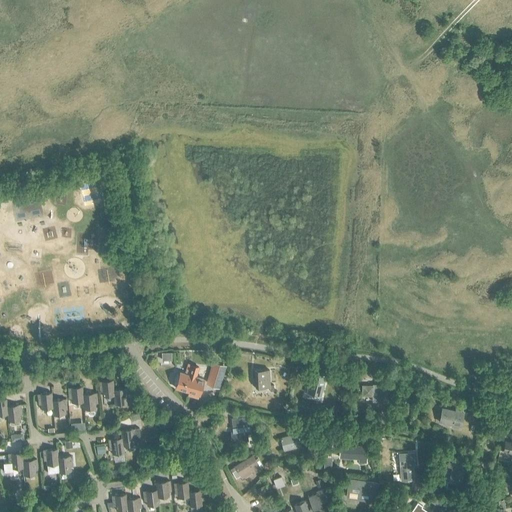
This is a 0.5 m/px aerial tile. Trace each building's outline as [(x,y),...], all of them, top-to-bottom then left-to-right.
[(221,350),(219,357),(226,359),(228,352),(221,350)] [(206,384),(219,388),(226,366),(212,362),(212,364),(206,384)] [(175,376),(174,381),(174,384),(176,385),(175,388),(198,395),(203,379),(194,377),(197,367),(191,365),(188,375),(179,373),(179,374),(177,374),(175,376)] [(255,370),(255,387),(269,387),(269,391),(273,391),(273,385),(269,385),(269,370),(255,370)] [(311,371),(306,393),(320,396),(326,375),(311,371)] [(102,396),(114,395),(113,389),(112,380),(98,381),(99,392),(102,392),(102,396)] [(361,396),(372,396),(372,401),(382,402),(384,402),(384,401),(387,402),(387,389),(388,389),(388,384),(372,384),(372,385),(362,385),(361,396)] [(71,403),(83,402),(82,393),(82,386),(67,388),(68,398),(71,398),(71,403)] [(113,389),(114,395),(115,404),(126,403),(126,398),(128,398),(127,388),(113,389)] [(41,409),(52,408),(51,400),(50,392),(36,394),(37,404),(40,404),(41,409)] [(96,392),(82,393),(83,402),(84,411),(96,410),(96,403),(97,403),(96,392)] [(51,400),(52,408),(52,415),(64,414),(64,409),(66,409),(65,398),(51,400)] [(409,403),(398,403),(398,416),(408,416),(409,403)] [(6,406),(7,414),(8,423),(20,422),(19,415),(21,414),(20,404),(6,406)] [(215,404),(209,408),(212,413),(218,410),(215,404)] [(155,406),(149,409),(152,415),(158,412),(155,406)] [(452,425),(452,427),(457,429),(457,426),(460,427),(463,413),(460,412),(461,410),(456,409),(455,411),(442,408),(438,422),(443,423),(452,425)] [(130,416),(132,421),(139,418),(137,413),(130,416)] [(236,417),(231,418),(232,432),(231,432),(232,441),(246,440),(246,433),(249,433),(249,428),(248,414),(236,415),(236,417)] [(120,430),(121,438),(122,446),(133,444),(141,443),(139,428),(134,429),(120,430)] [(281,438),(284,450),(300,446),(296,434),(281,438)] [(122,446),(121,438),(107,439),(108,449),(111,449),(112,455),(123,453),(122,446)] [(510,452),(510,455),(511,455),(511,442),(505,441),(503,451),(510,452)] [(339,445),(339,457),(343,457),(359,458),(359,462),(366,462),(366,452),(367,443),(360,443),(360,446),(344,445),(339,445)] [(56,449),(42,450),(43,452),(43,460),(45,460),(46,465),(47,465),(48,473),(58,472),(57,457),(56,452),(56,449)] [(8,462),(3,463),(4,472),(13,471),(12,469),(22,468),(21,460),(21,453),(7,454),(8,462)] [(399,454),(401,480),(412,479),(411,465),(416,465),(415,453),(399,454)] [(234,466),(230,469),(235,479),(240,475),(250,470),(252,473),(261,468),(260,467),(259,466),(262,464),(258,457),(255,459),(252,455),(234,466)] [(70,456),(57,457),(58,472),(58,473),(69,472),(69,466),(71,466),(70,456)] [(21,460),(22,468),(22,476),(34,475),(33,470),(36,470),(35,459),(21,460)] [(452,467),(449,482),(461,485),(464,469),(462,469),(464,462),(449,459),(448,466),(452,467)] [(155,482),(156,489),(157,497),(158,497),(169,496),(168,491),(170,490),(169,480),(155,482)] [(348,480),(347,491),(358,493),(357,499),(375,501),(377,483),(348,480)] [(178,498),(189,496),(188,491),(189,491),(187,481),(173,483),(175,493),(177,493),(178,498)] [(264,485),(257,488),(260,494),(266,491),(264,485)] [(156,489),(143,491),(144,501),(146,501),(147,506),(158,504),(158,497),(157,497),(156,489)] [(189,496),(190,506),(202,505),(201,500),(203,499),(202,489),(189,491),(188,491),(189,496)] [(308,497),(313,510),(322,507),(321,504),(328,502),(328,504),(329,504),(324,491),(308,497)] [(116,510),(127,509),(126,499),(125,494),(112,495),(113,505),(115,505),(116,510)] [(127,509),(127,511),(139,511),(138,507),(141,507),(140,497),(126,499),(127,509)] [(307,510),(304,501),(295,504),(297,511),(311,511),(310,509),(307,510)] [(417,503),(410,511),(427,511),(421,508),(422,506),(417,503)]
